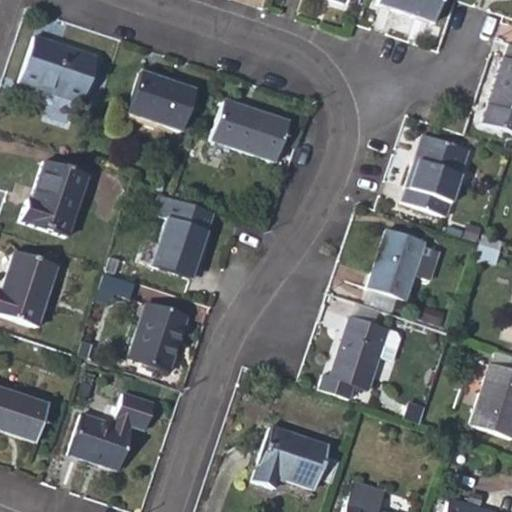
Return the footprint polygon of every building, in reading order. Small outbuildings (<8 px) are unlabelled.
[(438,0),(376,0),(374,5),(430,25),(438,0)] [(18,82),(80,103),(95,58),(32,38),(18,82)] [(511,46),(509,45),(503,59),(501,58),(480,124),(511,135),(511,46)] [(124,114),(179,132),(193,92),(138,73),(124,114)] [(207,141),(272,163),(285,124),(246,111),(246,112),(220,104),(207,141)] [(412,162),(417,163),(424,139),(419,138),(412,162)] [(417,163),(412,162),(403,190),(404,190),(399,205),(442,219),(465,152),(424,139),(417,163)] [(17,222),(65,238),(85,178),(42,163),(28,201),(24,201),(17,222)] [(170,200),(159,197),(152,215),(166,221),(149,268),(188,281),(211,215),(170,200)] [(364,290),(401,303),(421,244),(383,231),(364,290)] [(435,254),(419,249),(410,277),(425,282),(435,254)] [(0,316),(35,328),(55,268),(11,253),(0,288),(0,316)] [(123,301),(130,282),(100,272),(94,292),(123,301)] [(127,360),(161,371),(172,335),(179,337),(184,321),(145,306),(127,360)] [(364,391),(375,357),(382,335),(384,330),(347,318),(327,378),(320,375),(315,391),(322,393),(346,402),(351,387),(364,391)] [(161,371),(168,373),(179,337),(172,335),(161,371)] [(375,357),(388,361),(395,339),(382,335),(375,357)] [(467,426),(508,439),(511,428),(511,373),(487,365),(467,426)] [(0,432),(32,443),(45,406),(0,390),(0,432)] [(66,456),(115,472),(128,432),(79,415),(66,456)] [(276,479),(311,490),(326,447),(268,428),(251,483),(272,490),(276,479)] [(375,511),(381,493),(350,483),(340,511),(375,511)] [(476,511),(444,501),(440,511),(476,511)]
